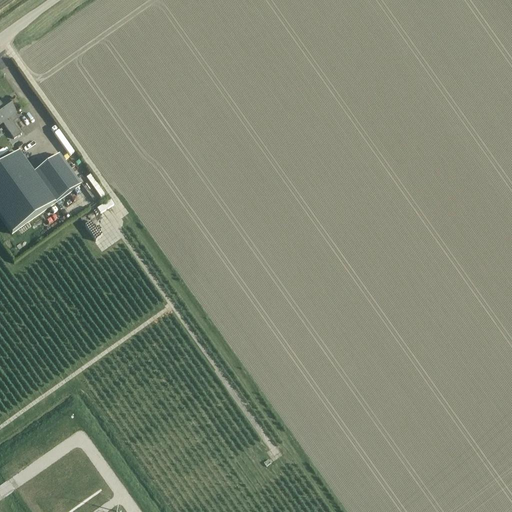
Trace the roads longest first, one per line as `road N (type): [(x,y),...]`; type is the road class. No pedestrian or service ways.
road 1 (track): [(274,454),(97,201)]
road 2 (track): [(0,432),(174,309)]
